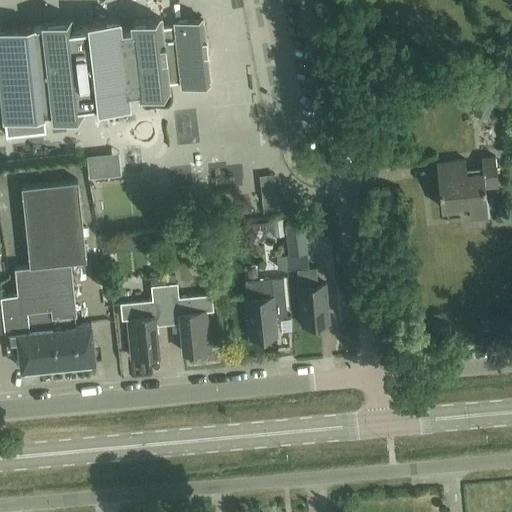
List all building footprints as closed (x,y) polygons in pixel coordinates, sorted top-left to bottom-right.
[(43,26),(0,30),(0,80),(6,136),(45,131),(43,113),(53,112),(53,117),(83,114),(82,105),(98,103),(98,107),(128,103),(127,92),(140,91),(140,94),(169,91),(161,18),(132,22),(133,28),(120,30),(119,19),(89,22),(89,26),(74,28),(73,20),(43,23),(43,26)] [(487,120),(495,100),(481,94),(473,114),(487,120)] [(82,152),(102,151),(101,138),(82,139),(82,152)] [(105,175),(103,153),(86,155),(89,177),(105,175)] [(484,186),(497,185),(494,155),(480,157),(481,170),(465,172),(464,159),(435,161),(440,207),(467,204),(469,217),(487,216),(484,186)] [(15,268),(18,294),(46,292),(43,265),(71,262),(86,261),(78,180),(21,185),(29,266),(15,268)] [(252,223),(254,241),(275,239),(273,220),(252,223)] [(288,254),(309,252),(305,220),(284,222),(288,254)] [(325,252),(337,251),(336,229),(324,229),(325,252)] [(43,265),(46,292),(54,365),(95,360),(91,324),(76,326),(74,316),(77,315),(71,262),(43,265)] [(325,283),(318,283),(316,267),(297,268),(299,285),(298,285),(302,325),(329,322),(325,283)] [(274,309),(286,308),(283,277),(244,280),(250,338),(277,335),(274,309)] [(213,310),(212,293),(179,296),(177,282),(164,283),(167,317),(179,315),(183,352),(211,349),(207,310),(213,310)] [(155,318),(167,317),(164,283),(151,284),(152,299),(120,302),(122,319),(127,318),(131,357),(159,354),(155,318)] [(54,365),(46,292),(18,294),(1,296),(3,316),(0,316),(0,332),(5,332),(5,333),(17,331),(18,339),(17,340),(21,368),(54,365)]
